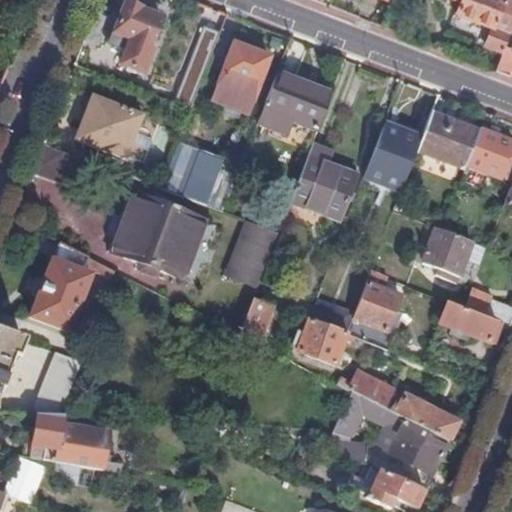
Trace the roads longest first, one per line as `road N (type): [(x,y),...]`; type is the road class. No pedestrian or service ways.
road 1 (residential): [(253,0),(511,100)]
road 2 (residential): [(69,0),(0,178)]
